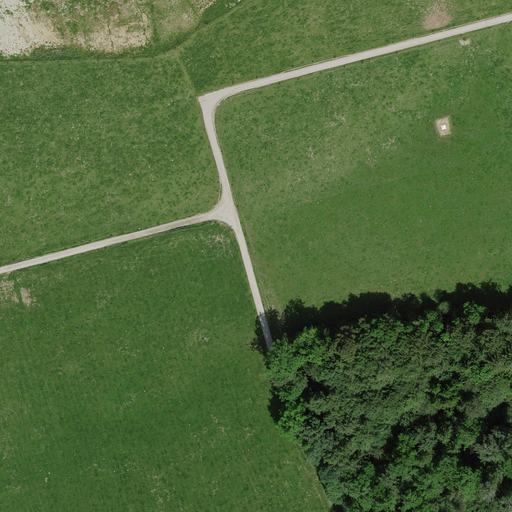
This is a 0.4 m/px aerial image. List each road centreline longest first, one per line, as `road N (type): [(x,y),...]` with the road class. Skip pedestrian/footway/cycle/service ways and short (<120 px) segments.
road 1 (track): [(348,511),(274,359),(205,100),(511,17)]
road 2 (track): [(231,214),(0,273)]
